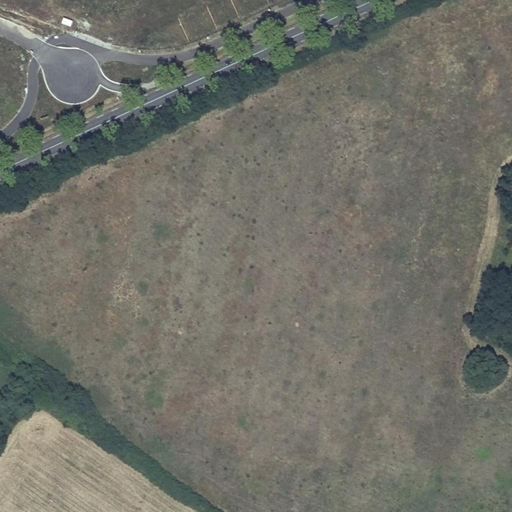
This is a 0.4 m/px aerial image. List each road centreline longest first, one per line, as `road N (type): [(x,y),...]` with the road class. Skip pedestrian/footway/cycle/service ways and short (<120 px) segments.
road 1 (primary): [(0,169),(368,0)]
road 2 (residential): [(139,92),(75,74),(0,25)]
